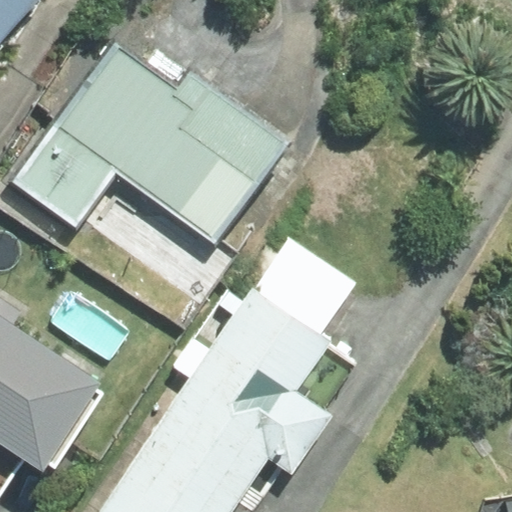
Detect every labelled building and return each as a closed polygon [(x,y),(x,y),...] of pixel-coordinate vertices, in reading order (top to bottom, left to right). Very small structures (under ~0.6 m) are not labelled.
[(0,0),(0,42),(38,0),(0,0)] [(180,88),(120,41),(14,179),(77,228),(120,171),(215,244),(293,142),(196,67),(180,88)] [(84,270),(56,251),(33,288),(62,305),(84,270)] [(249,287),(100,511),(232,511),(269,458),(293,475),(333,416),(297,393),(332,341),(249,287)] [(22,313),(0,297),(0,441),(49,473),(108,384),(15,324),(22,313)]
